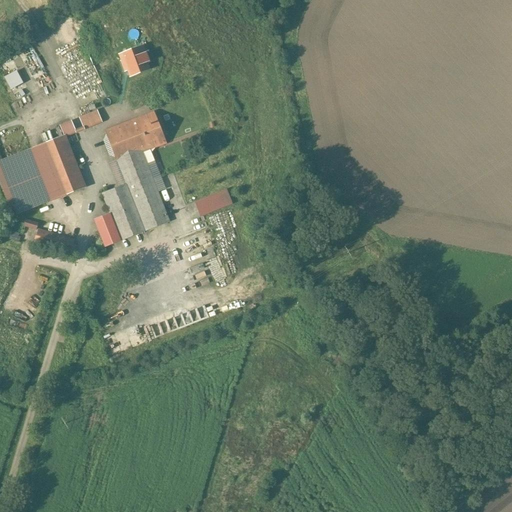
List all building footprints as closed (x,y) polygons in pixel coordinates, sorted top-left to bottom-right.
[(30,42),(0,57),(0,71),(16,101),(52,83),(30,42)] [(140,47),(122,54),(125,61),(122,62),(125,71),(128,70),(131,77),(148,71),(146,64),(149,62),(145,53),(142,54),(140,47)] [(108,95),(93,102),(97,112),(112,105),(108,95)] [(97,112),(79,119),(83,129),(101,122),(97,112)] [(154,113),(105,132),(107,136),(115,157),(126,185),(150,176),(141,152),(165,143),(154,113)] [(71,122),(60,127),(64,136),(64,137),(75,132),(71,122)] [(64,136),(41,146),(61,197),(84,188),(64,137),(64,136)] [(115,157),(107,136),(105,137),(103,141),(109,156),(113,158),(115,157)] [(41,146),(0,161),(0,169),(18,214),(61,197),(41,146)] [(126,185),(102,194),(110,216),(120,241),(169,222),(151,175),(150,176),(126,185)] [(225,192),(195,203),(200,216),(230,204),(225,192)] [(110,216),(95,222),(105,247),(120,241),(110,216)] [(37,224),(25,220),(24,226),(36,230),(37,224)] [(5,237),(19,242),(21,234),(7,230),(5,237)] [(74,241),(37,230),(34,241),(33,240),(33,241),(34,241),(33,242),(70,253),(74,241)]
